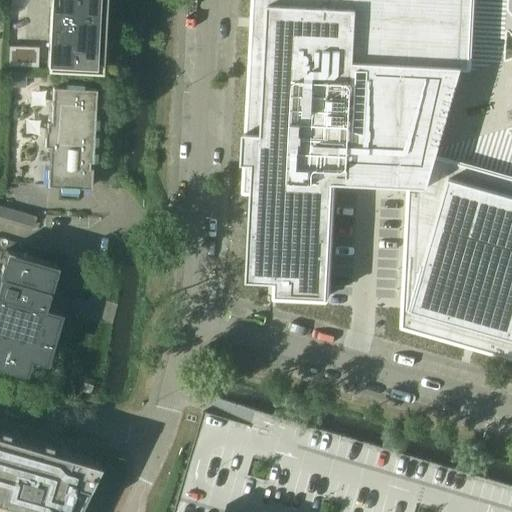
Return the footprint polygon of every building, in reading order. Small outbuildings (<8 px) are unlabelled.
[(51,0),(48,65),(100,67),(103,0),(51,0)] [(245,130),(244,160),(247,160),(246,189),(253,189),(253,193),(252,201),(248,278),(278,279),(277,293),(329,296),(333,216),(335,180),(349,181),(349,180),(410,183),(410,194),(425,195),(425,192),(426,192),(437,155),(438,155),(439,149),(426,145),(430,131),(437,134),(442,118),(434,116),(447,69),(462,70),(463,66),(471,66),(474,0),(255,0),(252,60),(251,95),(249,130),(245,130)] [(9,45),(8,66),(38,67),(39,47),(9,45)] [(9,74),(9,86),(26,86),(27,75),(9,74)] [(52,143),(50,143),(48,184),(61,185),(61,189),(78,190),(78,186),(91,186),(92,166),(89,166),(89,160),(96,160),(97,151),(93,150),(93,143),(97,144),(98,134),(94,134),(94,127),(98,127),(98,117),(95,117),(96,87),(83,87),(83,83),(66,82),(66,86),(53,85),(51,122),(47,122),(47,129),(52,133),(52,143)] [(410,194),(403,326),(511,356),(511,176),(438,155),(437,155),(426,192),(425,192),(425,195),(410,194)] [(45,305),(58,263),(7,248),(0,270),(0,365),(26,373),(31,357),(47,361),(61,313),(58,312),(59,309),(45,305)] [(511,511),(511,484),(209,395),(206,404),(174,511),(511,511)] [(0,511),(74,511),(95,470),(99,460),(50,446),(51,440),(43,438),(41,444),(20,438),(22,432),(13,429),(12,435),(0,431),(0,511)]
